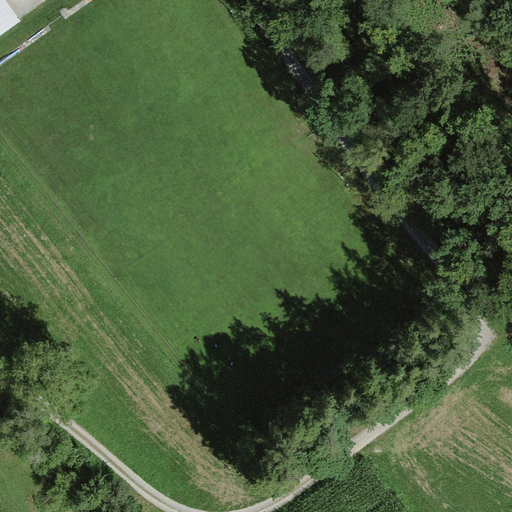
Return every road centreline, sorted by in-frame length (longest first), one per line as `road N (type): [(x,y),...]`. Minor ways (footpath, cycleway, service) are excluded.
road 1 (track): [(245,511),(286,497),(490,330),(479,296),(396,209),(243,0)]
road 2 (track): [(0,382),(194,511)]
